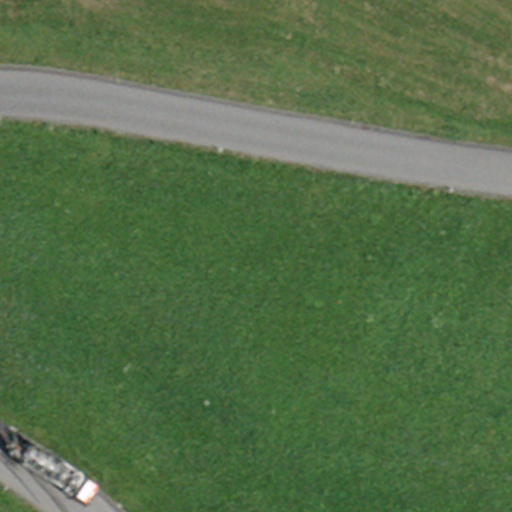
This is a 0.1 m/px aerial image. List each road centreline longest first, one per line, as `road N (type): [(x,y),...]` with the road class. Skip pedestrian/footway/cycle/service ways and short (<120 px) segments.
road 1 (unclassified): [(511,165),(278,150),(0,95)]
road 2 (unclassified): [(0,442),(36,459),(103,511)]
